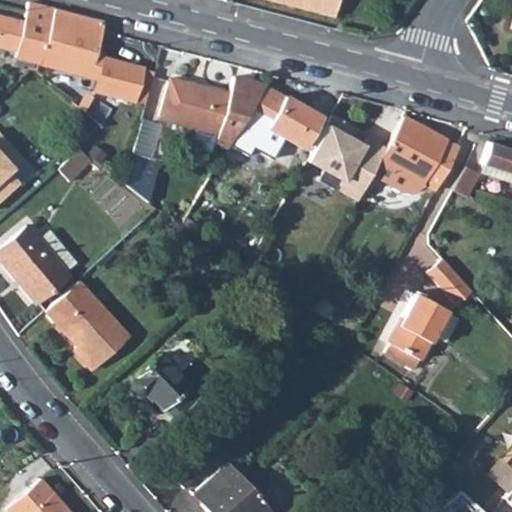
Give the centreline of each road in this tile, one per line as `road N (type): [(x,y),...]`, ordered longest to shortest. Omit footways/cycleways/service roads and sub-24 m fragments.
road 1 (tertiary): [(117,0),(414,77)]
road 2 (residential): [(0,347),(133,511)]
